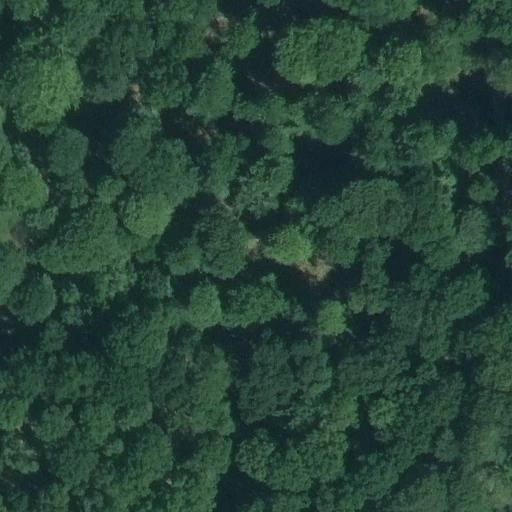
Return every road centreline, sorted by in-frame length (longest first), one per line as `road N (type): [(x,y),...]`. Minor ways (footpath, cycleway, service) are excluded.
road 1 (track): [(511,348),(0,357)]
road 2 (track): [(485,0),(511,285)]
